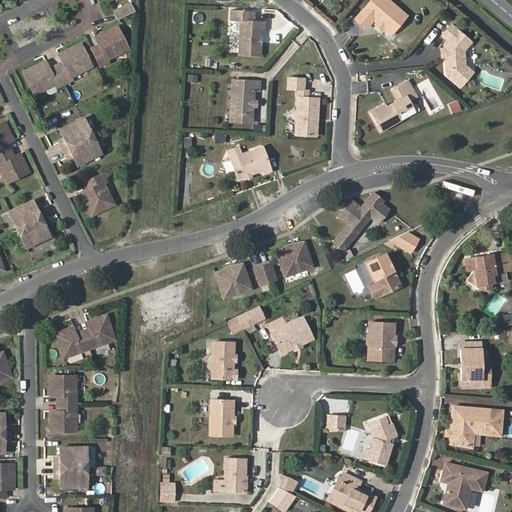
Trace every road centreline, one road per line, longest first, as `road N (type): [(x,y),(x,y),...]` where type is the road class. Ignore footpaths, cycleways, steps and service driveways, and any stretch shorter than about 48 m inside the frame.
road 1 (residential): [(92,261),(213,235),(343,172)]
road 2 (residential): [(427,386),(429,269),(503,192)]
road 3 (residential): [(29,286),(31,502)]
road 4 (residential): [(92,261),(0,70)]
road 5 (residential): [(282,0),(325,35),(346,80),(343,172)]
road 6 (residential): [(343,172),(401,161),(465,168),(503,192)]
road 7 (residential): [(282,399),(317,383),(427,386)]
road 8 (residential): [(397,511),(424,430),(427,386)]
road 9 (residential): [(0,64),(95,17),(87,0)]
